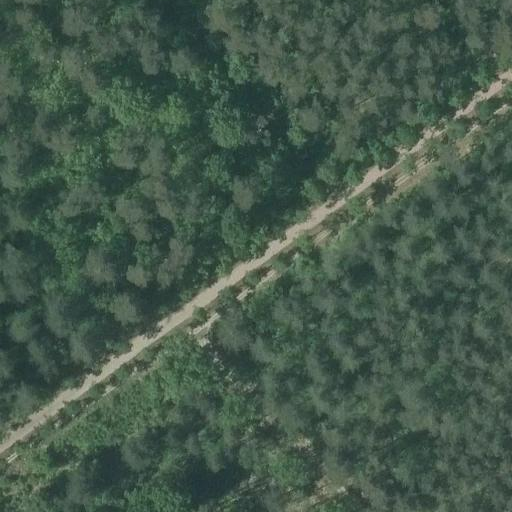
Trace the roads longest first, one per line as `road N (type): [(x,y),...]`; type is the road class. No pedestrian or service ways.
road 1 (track): [(511,69),(341,188),(0,451)]
road 2 (track): [(186,314),(366,511)]
road 3 (unknown): [(341,188),(171,0)]
